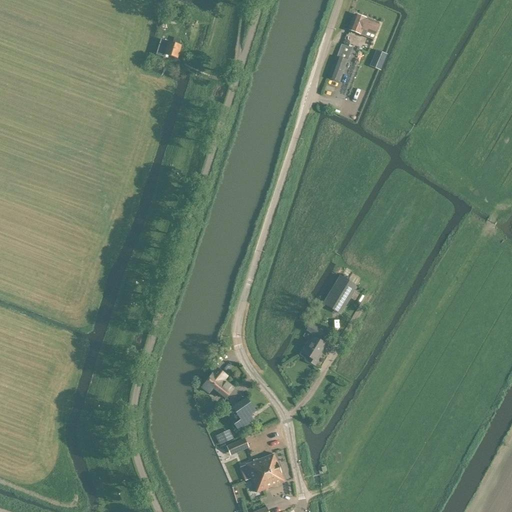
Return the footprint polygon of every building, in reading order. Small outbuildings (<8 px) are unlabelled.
[(366,37),(369,29),(380,33),(383,26),(356,16),(350,31),(366,37)] [(178,58),(182,45),(162,39),(157,55),(166,58),(167,55),(178,58)] [(348,62),(352,50),(342,46),(338,57),(348,62)] [(382,65),(387,54),(376,49),(372,60),(382,65)] [(330,79),(332,79),(340,83),(348,62),(338,57),(330,79)] [(357,112),(361,108),(353,100),(349,105),(357,112)] [(324,303),(341,314),(358,287),(340,277),(324,303)] [(322,355),(320,353),(326,344),(319,340),(324,332),(312,325),(308,331),(315,335),(304,354),(309,357),(307,360),(316,365),(322,355)] [(227,398),(234,387),(219,377),(223,372),(218,368),(204,388),(211,393),(213,389),(227,398)] [(254,410),(245,397),(232,407),(241,419),(234,424),(239,431),(249,424),(245,417),(254,410)] [(206,414),(210,418),(215,413),(211,409),(206,414)] [(217,436),(221,444),(234,438),(230,430),(217,436)] [(249,447),(245,439),(226,447),(229,455),(249,447)] [(251,479),(280,468),(274,454),(246,465),(246,466),(240,468),(245,482),(251,479)] [(280,468),(251,479),(257,494),(286,482),(280,468)]
